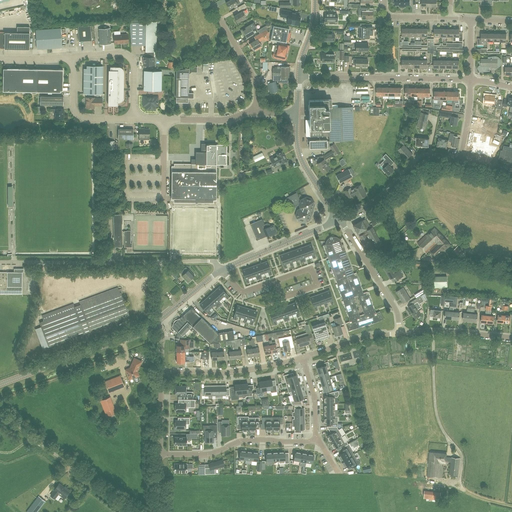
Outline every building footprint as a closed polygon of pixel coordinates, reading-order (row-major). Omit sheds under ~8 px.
[(238,0),(237,0),(230,0),(226,3),(230,9),(238,4),(240,3),(238,0)] [(362,18),(362,19),(372,20),(372,16),(373,16),(373,12),(372,12),(366,12),(366,8),(366,7),(360,7),(358,7),(358,8),(358,15),(358,18),(362,18)] [(286,17),(288,18),(287,23),(291,24),(292,25),(293,25),(294,25),(298,26),(299,22),(300,22),(301,18),(300,18),(300,17),(295,16),(296,12),(282,10),(280,17),(285,18),(286,17)] [(246,13),(244,11),(242,12),(234,16),(238,23),(246,18),(244,15),(246,13)] [(337,22),(337,14),(325,14),(325,22),(337,22)] [(156,52),(157,22),(146,22),(145,52),(147,52),(147,55),(149,55),(149,58),(143,58),(143,61),(144,61),(144,66),(154,66),(155,58),(154,58),(154,52),(156,52)] [(246,29),(245,30),(244,29),(241,31),(244,35),(245,35),(246,37),(253,33),(254,33),(257,31),(256,29),(257,28),(254,23),(245,28),(246,29)] [(288,42),(289,42),(289,41),(290,34),(291,33),(290,33),(290,32),(289,32),(289,28),(273,25),(270,40),(287,43),(287,42),(288,42)] [(79,42),(92,41),(91,26),(78,27),(79,42)] [(372,35),(372,27),(361,27),(361,35),(361,39),(369,39),(369,35),(372,35)] [(260,34),(254,37),(256,39),(261,37),(262,40),(268,41),(270,32),(270,29),(270,28),(268,29),(260,34)] [(35,30),(37,50),(62,48),(60,29),(35,30)] [(100,45),(111,44),(110,29),(99,29),(100,45)] [(454,29),(453,29),(453,37),(453,41),(456,41),(456,37),(459,37),(459,41),(463,41),(463,32),(459,32),(459,29),(454,29)] [(29,49),(29,33),(0,32),(0,47),(1,48),(5,48),(5,49),(29,49)] [(481,38),(477,38),(477,45),(484,45),(484,44),(487,44),(487,41),(487,33),(481,33),(481,38)] [(334,42),(334,34),(322,34),(322,42),(334,42)] [(115,44),(129,43),(128,35),(114,36),(115,44)] [(254,49),(255,51),(261,47),(260,46),(261,45),(259,42),(262,40),(261,37),(256,39),(256,40),(250,43),(251,44),(250,44),(252,48),(252,47),(254,49)] [(289,47),(289,46),(289,45),(288,45),(280,43),(279,47),(279,46),(277,53),(276,53),(275,53),(273,53),(273,54),(272,55),(273,56),(273,57),(275,58),(276,58),(282,60),(283,60),(284,60),(286,60),(286,59),(287,58),(286,56),(285,55),(285,53),(286,53),(287,53),(288,53),(288,52),(289,47)] [(368,51),(368,43),(356,43),(356,51),(368,51)] [(334,63),(334,54),(322,53),(322,62),(334,63)] [(499,66),(500,65),(501,64),(501,62),(501,61),(501,60),(500,59),(499,58),(499,57),(498,57),(497,56),(495,56),(488,57),(489,59),(481,59),(481,61),(479,62),(481,68),(481,71),(486,70),(486,71),(490,71),(490,67),(491,67),(491,68),(498,68),(498,66),(499,66)] [(355,63),(355,67),(367,67),(367,59),(353,59),(353,63),(355,63)] [(103,94),(103,66),(87,66),(87,69),(84,69),(84,94),(103,94)] [(108,105),(118,106),(118,103),(119,102),(120,102),(121,101),(122,101),(123,100),(123,98),(123,97),(124,72),(124,71),(123,69),(122,68),(121,67),(120,67),(118,67),(110,67),(110,70),(109,70),(108,105)] [(178,70),(176,70),(176,98),(176,103),(188,103),(188,98),(193,98),(193,93),(188,93),(189,74),(191,72),(196,72),(196,67),(190,68),(188,68),(182,69),(178,70)] [(288,67),(274,67),(274,68),(273,68),(273,69),(273,76),(273,81),(281,81),(281,79),(288,79),(288,67)] [(3,91),(60,92),(60,91),(63,91),(63,70),(4,69),(3,91)] [(162,91),(162,71),(144,71),(144,91),(162,91)] [(270,93),(278,91),(276,81),(268,83),(270,93)] [(501,109),(502,103),(502,101),(498,101),(498,99),(495,99),(495,96),(485,95),(484,103),(493,104),(492,108),(497,108),(497,109),(501,109)] [(64,105),(64,97),(41,97),(41,105),(64,105)] [(158,106),(158,97),(144,97),(144,106),(146,106),(146,109),(153,110),(155,108),(155,106),(158,106)] [(103,106),(103,99),(95,99),(95,98),(87,98),(86,109),(94,109),(94,106),(103,106)] [(329,107),(332,107),(331,99),(308,100),(309,105),(308,105),(309,110),(329,109),(329,108),(329,107)] [(332,108),(332,107),(329,107),(329,108),(329,109),(309,110),(309,111),(309,120),(310,136),(329,136),(329,141),(354,140),(353,111),(354,111),(354,107),(353,107),(332,108)] [(64,119),(64,109),(50,109),(50,111),(53,111),(53,112),(56,112),(56,119),(64,119)] [(425,129),(429,111),(424,110),(423,113),(421,113),(417,127),(425,129)] [(452,112),(449,112),(441,111),(440,114),(439,116),(451,118),(451,120),(449,120),(449,121),(448,122),(449,123),(450,124),(457,125),(458,117),(451,116),(452,112)] [(490,125),(490,124),(490,121),(488,121),(488,118),(491,118),(491,115),(486,114),(486,117),(479,115),(477,122),(490,125)] [(490,125),(477,122),(476,129),(483,131),(483,134),(488,134),(489,128),(490,128),(491,125),(490,124),(490,125)] [(118,129),(118,139),(133,139),(133,129),(118,129)] [(149,137),(149,129),(139,129),(139,137),(139,140),(149,140),(149,137)] [(472,146),(471,153),(474,154),(474,153),(477,154),(480,140),(481,135),(475,133),(474,137),(477,137),(476,142),(472,142),(472,146)] [(458,148),(460,139),(457,138),(458,137),(454,136),(452,147),(456,148),(458,148)] [(485,143),(483,155),(488,156),(487,157),(491,157),(491,154),(493,155),(497,147),(489,145),(491,137),(487,136),(485,143)] [(429,138),(417,137),(416,146),(428,147),(429,138)] [(446,149),(448,140),(439,138),(437,146),(446,149)] [(406,159),(412,154),(404,145),(406,143),(402,139),(399,141),(401,143),(399,144),(401,147),(398,150),(406,159)] [(310,149),(328,148),(327,140),(310,140),(310,149)] [(227,158),(227,145),(217,145),(217,144),(210,144),(210,143),(207,143),(207,150),(196,150),(196,158),(191,158),(192,164),(217,164),(217,165),(227,165),(227,158)] [(335,155),(340,152),(334,143),(329,146),(335,155)] [(511,162),(511,147),(504,146),(502,151),(500,151),(498,159),(503,160),(503,162),(509,163),(509,161),(511,162)] [(270,159),(272,163),(281,159),(280,158),(284,156),(282,151),(277,154),(277,155),(270,159)] [(256,162),(265,157),(262,152),(253,157),(256,162)] [(385,173),(386,172),(389,175),(390,173),(392,173),(393,172),(393,171),(394,170),(388,164),(388,162),(391,159),(386,154),(383,157),(385,159),(380,165),(384,169),(382,170),(385,173)] [(287,162),(284,156),(280,158),(281,159),(272,163),(275,168),(282,164),(282,165),(287,162)] [(323,173),(330,169),(324,160),(318,164),(323,173)] [(192,172),(192,164),(174,164),(174,167),(172,166),(171,200),(174,200),(174,203),(184,203),(184,198),(187,198),(187,172),(192,172)] [(217,165),(206,164),(192,164),(192,172),(187,172),(187,198),(184,198),(184,203),(214,204),(214,201),(216,201),(217,167),(216,167),(216,165),(217,165)] [(340,183),(352,176),(349,169),(336,176),(340,183)] [(366,195),(361,185),(353,189),(354,190),(352,191),(350,189),(344,191),(348,198),(354,195),(353,195),(355,194),(358,199),(366,195)] [(296,193),(286,198),(291,208),(297,205),(299,205),(300,209),(297,210),(296,216),(298,221),(304,223),(307,221),(310,220),(314,204),(312,199),(306,197),(301,200),(300,203),(298,202),(299,199),(296,193)] [(373,210),(367,213),(368,215),(366,216),(369,222),(377,219),(373,210)] [(122,236),(122,224),(122,215),(114,215),(114,247),(123,247),(122,236)] [(264,225),(262,219),(250,224),(257,240),(269,235),(270,237),(277,234),(273,225),(270,226),(270,224),(267,223),(264,225)] [(363,243),(370,239),(374,244),(376,249),(382,245),(372,227),(371,228),(366,219),(362,221),(353,226),(363,243)] [(438,244),(444,238),(435,228),(427,235),(417,244),(426,253),(429,250),(437,243),(438,244)] [(337,238),(335,238),(334,238),(333,238),(332,238),(332,237),(330,238),(330,239),(329,239),(328,240),(328,241),(327,242),(327,243),(326,244),(326,245),(323,245),(349,318),(349,322),(346,323),(348,331),(366,325),(370,325),(379,321),(384,319),(380,311),(376,313),(374,309),(368,292),(363,293),(363,292),(356,273),(354,274),(343,245),(341,245),(340,244),(340,242),(340,241),(339,240),(338,240),(337,239),(337,238)] [(437,243),(429,250),(437,258),(451,245),(444,238),(438,244),(437,243)] [(311,244),(305,246),(308,256),(312,254),(313,256),(312,256),(313,259),(316,258),(311,244)] [(305,246),(299,249),(303,262),(306,261),(305,259),(304,259),(304,258),(308,256),(305,246)] [(460,257),(464,253),(458,246),(453,250),(460,257)] [(299,249),(292,251),(296,260),(300,259),(301,260),(300,260),(301,263),(303,262),(299,249)] [(296,260),(292,251),(286,253),(289,263),(291,267),(293,266),(292,263),(291,262),(296,260)] [(289,263),(286,253),(280,255),(285,269),(287,268),(286,265),(286,266),(285,264),(289,263)] [(264,273),(269,271),(269,273),(268,273),(269,276),(272,275),(267,261),(261,263),(264,273)] [(259,279),(262,278),(261,276),(260,276),(260,275),(264,273),(261,263),(255,266),(259,279)] [(396,272),(391,264),(384,269),(390,279),(395,276),(397,280),(403,276),(400,270),(396,272)] [(252,277),(256,276),(257,277),(256,277),(257,280),(259,279),(255,266),(248,268),(252,277)] [(188,270),(186,267),(179,272),(182,275),(188,282),(195,276),(189,270),(188,270)] [(242,270),(247,284),(250,283),(249,280),(248,280),(247,279),(252,277),(248,268),(242,270)] [(24,269),(14,269),(14,272),(0,271),(0,293),(22,294),(22,272),(24,272),(24,269)] [(176,279),(180,276),(174,270),(171,273),(176,279)] [(435,288),(448,287),(447,276),(434,276),(435,288)] [(297,279),(281,286),(283,293),(300,286),(297,279)] [(221,299),(225,295),(226,297),(225,297),(227,299),(229,297),(220,286),(215,291),(221,299)] [(120,293),(118,287),(79,302),(80,305),(75,307),(74,304),(42,316),(44,321),(39,322),(49,348),(85,335),(91,333),(93,332),(95,336),(116,328),(114,324),(130,318),(121,292),(120,293)] [(403,303),(411,299),(404,288),(396,292),(403,303)] [(417,298),(426,293),(426,288),(415,295),(417,298)] [(219,306),(221,304),(219,302),(219,303),(218,302),(221,299),(215,291),(210,295),(219,306)] [(326,302),(331,301),(331,302),(330,303),(331,305),(334,304),(329,291),(323,293),(326,302)] [(317,295),(320,305),(324,303),(325,305),(324,305),(325,308),(328,307),(326,302),(323,293),(317,295)] [(426,293),(417,298),(420,304),(427,299),(426,293)] [(212,307),(215,304),(216,305),(215,306),(217,308),(219,306),(210,295),(205,300),(212,307)] [(310,297),(315,311),(318,310),(317,307),(316,308),(316,306),(320,305),(317,295),(310,297)] [(200,304),(209,315),(212,313),(210,311),(209,312),(208,310),(212,307),(205,300),(200,304)] [(420,307),(418,302),(414,304),(408,308),(415,318),(421,315),(418,310),(421,308),(420,307)] [(487,323),(489,304),(489,302),(486,302),(485,304),(486,304),(486,306),(486,305),(485,310),(486,310),(485,315),(482,315),(481,322),(487,323)] [(292,315),(296,313),(297,314),(296,315),(297,317),(300,316),(295,303),(288,305),(292,315)] [(453,310),(453,308),(454,304),(450,304),(449,312),(446,311),(445,318),(452,319),(453,312),(453,310)] [(244,307),(237,305),(233,319),(236,320),(237,317),(236,317),(236,316),(241,317),(244,307)] [(287,321),(290,320),(289,317),(288,318),(287,316),(292,315),(288,305),(282,307),(287,321)] [(472,306),(471,306),(468,305),(467,309),(467,313),(464,313),(463,320),(470,321),(472,306)] [(244,307),(241,317),(245,318),(245,320),(244,320),(243,322),(246,323),(247,319),(250,309),(244,307)] [(279,319),(284,317),(284,319),(283,319),(284,322),(287,321),(282,307),(276,309),(279,319)] [(441,311),(442,308),(437,308),(437,310),(431,310),(430,317),(441,318),(442,311),(441,311)] [(235,340),(234,334),(233,331),(219,334),(202,318),(201,318),(192,309),(183,318),(198,332),(211,344),(231,341),(234,340),(235,340)] [(250,309),(247,319),(252,320),(251,322),(250,322),(250,324),(252,325),(257,311),(250,309)] [(276,309),(270,312),(274,325),(277,324),(276,322),(275,322),(275,321),(279,319),(276,309)] [(340,325),(343,324),(341,317),(333,319),(335,324),(336,324),(336,326),(332,327),(335,336),(343,333),(340,325)] [(181,319),(172,328),(179,335),(180,334),(183,336),(190,329),(195,334),(198,332),(183,318),(181,319)] [(314,340),(316,339),(316,341),(329,336),(325,322),(312,326),(314,333),(312,334),(314,340)] [(299,346),(311,343),(310,341),(313,340),(311,333),(304,335),(305,337),(297,339),(299,346)] [(241,359),(241,358),(242,358),(241,350),(238,351),(238,346),(240,346),(240,339),(237,339),(235,340),(234,340),(236,358),(238,358),(239,359),(241,359)] [(253,349),(254,356),(260,355),(259,347),(256,348),(255,344),(254,341),(254,339),(251,339),(251,340),(252,345),(253,349)] [(177,352),(188,352),(188,348),(190,348),(194,348),(194,341),(190,341),(186,341),(186,340),(181,340),(181,346),(177,346),(177,352)] [(291,349),(289,340),(283,341),(283,342),(284,350),(291,349)] [(185,358),(185,361),(189,361),(192,361),(194,360),(194,356),(190,356),(190,355),(188,355),(188,352),(177,352),(177,358),(185,358)] [(138,377),(141,376),(139,371),(143,361),(134,357),(129,367),(124,369),(129,381),(133,379),(134,382),(136,383),(139,382),(139,380),(138,377)] [(319,374),(328,372),(326,366),(317,368),(319,374)] [(321,380),(329,377),(328,372),(319,374),(321,380)] [(124,386),(120,375),(104,381),(109,392),(124,386)] [(298,381),(296,375),(289,377),(288,375),(284,376),(285,381),(289,380),(290,384),(298,381)] [(323,386),(331,383),(329,377),(321,380),(323,386)] [(269,390),(270,391),(271,393),(277,392),(276,386),(273,386),(272,380),(265,381),(267,390),(269,390)] [(258,396),(264,395),(264,391),(267,390),(265,381),(259,382),(260,388),(257,389),(258,396)] [(291,387),(287,388),(288,390),(300,387),(298,381),(290,384),(291,387)] [(247,398),(253,397),(252,386),(248,386),(248,383),(241,384),(242,393),(243,400),(245,400),(247,398)] [(331,383),(323,386),(324,391),(333,389),(331,383)] [(242,393),(241,384),(235,385),(235,391),(231,392),(232,400),(239,399),(239,393),(242,393)] [(219,387),(219,397),(223,397),(223,395),(230,395),(230,390),(227,390),(226,385),(222,386),(219,387)] [(193,398),(193,392),(186,392),(186,387),(176,386),(175,394),(183,395),(183,398),(193,398)] [(211,398),(211,387),(210,387),(210,386),(205,386),(205,393),(202,393),(202,396),(209,396),(209,398),(211,398)] [(219,397),(219,387),(217,387),(217,386),(212,386),(212,387),(211,387),(211,398),(213,398),(213,396),(216,396),(216,397),(219,397)] [(293,395),(292,395),(302,393),(300,387),(288,390),(289,392),(292,391),(293,395)] [(324,404),(334,404),(337,404),(337,397),(339,394),(338,391),(330,393),(331,395),(330,397),(324,397),(324,404)] [(292,395),(294,401),(291,401),(292,405),(295,405),(302,405),(301,399),(303,398),(302,393),(292,395)] [(107,416),(116,413),(110,397),(101,401),(107,416)] [(184,400),(184,404),(175,403),(175,411),(186,412),(186,407),(195,407),(195,400),(184,400)] [(293,414),(304,414),(304,413),(305,413),(305,408),(297,408),(297,406),(295,406),(295,412),(293,412),(293,414)] [(294,416),(294,419),(293,419),(293,423),(303,423),(303,421),(304,421),(304,420),(305,420),(305,415),(304,415),(304,414),(293,414),(293,416),(294,416)] [(249,431),(248,418),(248,417),(238,417),(238,424),(241,424),(242,431),(249,431)] [(272,424),(272,421),(269,421),(268,418),(268,417),(262,418),(262,424),(265,424),(265,431),(272,431),(272,424)] [(272,421),(272,424),(272,431),(280,431),(279,424),(283,424),(283,417),(279,417),(276,417),(276,421),(272,421)] [(331,424),(332,427),(337,427),(338,427),(337,421),(335,420),(335,417),(325,417),(325,424),(331,424)] [(189,424),(189,418),(183,418),(183,421),(175,420),(175,428),(186,429),(186,424),(189,424)] [(256,431),(255,427),(259,427),(259,418),(248,418),(249,431),(256,431)] [(229,425),(226,425),(221,425),(221,422),(218,422),(218,428),(221,428),(222,436),(230,436),(229,425)] [(303,423),(293,423),(293,426),(295,426),(295,433),(297,433),(297,430),(305,430),(305,425),(303,425),(303,423)] [(213,442),(213,431),(217,431),(217,425),(209,425),(209,430),(205,430),(205,437),(204,437),(204,441),(205,441),(205,442),(213,442)] [(342,436),(337,427),(332,427),(333,429),(331,430),(333,433),(327,436),(330,443),(341,436),(342,436)] [(197,438),(197,434),(189,434),(188,437),(175,437),(175,445),(179,445),(179,446),(183,446),(183,445),(187,445),(187,440),(191,440),(191,438),(197,438)] [(345,442),(341,436),(330,443),(334,448),(340,445),(342,448),(348,444),(346,441),(345,442)] [(354,454),(348,445),(342,449),(343,452),(338,455),(339,456),(338,457),(339,459),(340,459),(342,461),(354,454)] [(285,457),(284,452),(278,452),(279,464),(289,463),(289,457),(285,457)] [(452,458),(447,457),(447,453),(430,452),(428,477),(442,478),(443,461),(446,461),(446,459),(452,459),(450,474),(458,475),(460,458),(452,457),(452,458)] [(353,467),(360,463),(358,459),(357,460),(354,454),(342,461),(343,464),(342,464),(344,467),(345,467),(345,468),(352,464),(353,467)] [(224,466),(223,460),(208,464),(210,468),(205,468),(205,474),(215,474),(215,468),(224,466)] [(175,464),(175,472),(182,472),(182,473),(186,473),(186,472),(186,468),(192,468),(192,464),(175,464)] [(65,487),(59,483),(53,491),(54,491),(50,496),(55,499),(59,494),(64,499),(70,490),(65,487)] [(440,499),(441,493),(425,491),(424,499),(426,499),(426,501),(439,502),(439,499),(440,499)] [(37,511),(46,501),(39,496),(26,511),(37,511)]
